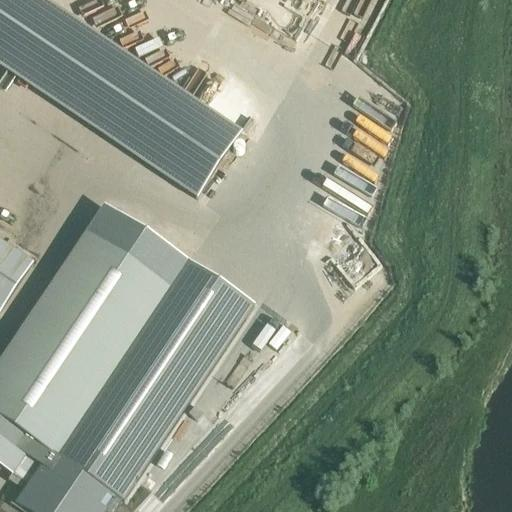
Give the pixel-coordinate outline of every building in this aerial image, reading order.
[(0,0),(0,74),(194,194),(238,123),(35,0),(0,0)] [(332,181),(329,228),(344,229),(347,182),(332,181)] [(0,316),(2,318),(47,251),(0,219),(0,316)] [(0,467),(13,476),(35,444),(57,459),(158,309),(170,291),(86,235),(0,363),(0,467)] [(298,310),(316,289),(307,282),(289,302),(298,310)] [(316,300),(293,322),(305,335),(328,313),(316,300)]
